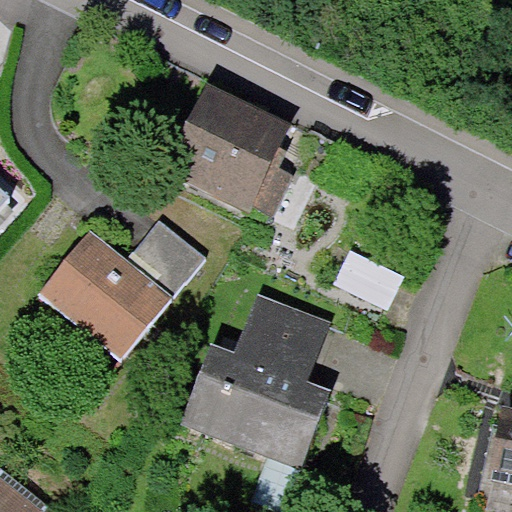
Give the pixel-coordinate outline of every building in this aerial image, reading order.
[(292,136),(206,97),(166,185),(272,233),(295,182),(275,173),(292,136)] [(0,225),(26,194),(0,172),(0,145),(2,143),(0,141),(0,225)] [(121,270),(86,243),(38,305),(122,370),(202,266),(153,228),(121,270)] [(330,326),(258,300),(235,362),(206,352),(175,437),(302,483),(333,398),(307,388),(330,326)] [(511,422),(498,419),(481,499),(511,505),(511,422)] [(0,511),(48,511),(0,474),(0,511)]
